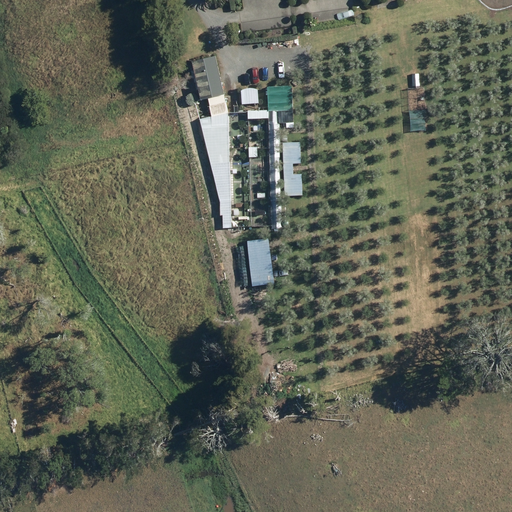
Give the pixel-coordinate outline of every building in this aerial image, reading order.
[(184,31),(187,30),(191,42),(199,39),(196,30),(203,28),(197,10),(190,13),(188,9),(180,12),(181,17),(179,17),(184,31)] [(217,54),(194,60),(203,98),(226,92),(217,54)] [(270,110),(248,110),(248,119),(270,119),(270,110)] [(199,117),(213,170),(220,203),(223,230),(240,227),(239,220),(235,220),(229,112),(229,111),(214,115),(199,117)] [(415,140),(416,153),(424,153),(424,139),(415,140)]
